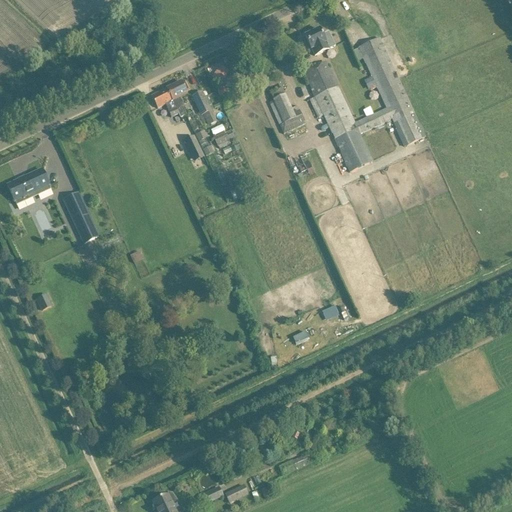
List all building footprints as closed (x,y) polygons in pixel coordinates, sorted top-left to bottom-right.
[(318,31),(317,29),(312,31),(313,33),(305,37),(314,57),(335,47),(328,32),(322,35),(319,30),(318,31)] [(359,49),(387,110),(390,116),(411,107),(379,40),(359,49)] [(355,125),(326,63),(304,74),(315,98),(310,101),(318,119),(324,116),(351,173),(372,163),(359,135),(392,120),(390,116),(387,110),(355,125)] [(219,68),(211,78),(220,84),(230,71),(222,65),(219,68)] [(166,89),(178,115),(180,118),(188,115),(180,98),(187,95),(186,93),(191,91),(186,81),(181,84),(181,82),(166,89)] [(171,118),(178,115),(166,89),(151,97),(157,109),(165,105),(171,118)] [(293,112),(285,97),(281,89),(270,94),(274,102),(270,104),(285,135),(306,125),(300,112),(297,113),(296,111),(293,112)] [(211,105),(208,107),(202,93),(192,97),(200,116),(204,114),(206,118),(209,126),(216,123),(212,114),(215,113),(211,105)] [(405,148),(425,138),(411,107),(390,116),(392,120),(405,148)] [(168,127),(174,139),(183,135),(177,123),(168,127)] [(204,132),(196,136),(198,142),(207,138),(204,132)] [(225,133),(213,138),(217,147),(229,142),(229,141),(235,138),(233,134),(227,137),(225,133)] [(201,151),(194,137),(184,142),(190,156),(201,151)] [(210,147),(203,150),(207,157),(213,154),(210,147)] [(31,194),(49,186),(42,170),(7,186),(16,206),(33,198),(31,194)] [(235,201),(251,194),(247,185),(231,192),(235,201)] [(84,245),(99,238),(79,194),(64,201),(84,245)] [(42,312),(54,308),(49,295),(38,299),(42,312)] [(359,426),(350,430),(353,436),(361,432),(359,426)] [(302,458),(292,462),(296,470),(305,466),(302,458)] [(248,496),(243,486),(224,495),(229,505),(248,496)] [(205,506),(223,497),(219,488),(201,497),(205,506)] [(269,488),(262,492),(266,501),(273,497),(269,488)] [(168,496),(153,503),(156,511),(175,511),(173,505),(178,503),(178,504),(179,504),(172,493),(172,494),(168,496)]
